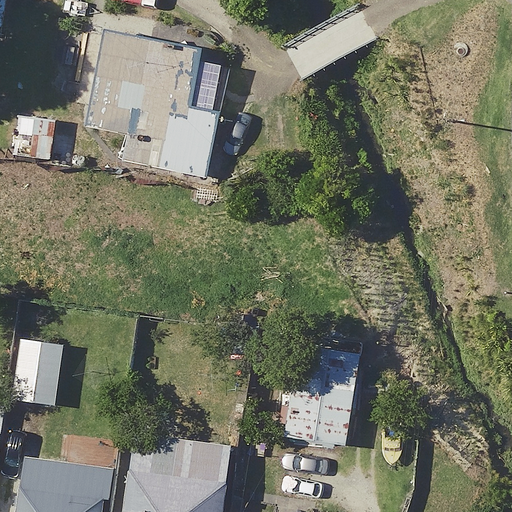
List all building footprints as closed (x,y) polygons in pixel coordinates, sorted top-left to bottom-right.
[(135,167),(217,184),(244,54),(119,29),(98,134),(140,143),(135,167)] [(87,128),(30,118),(23,159),(80,168),(87,128)] [(74,346),(31,342),(25,404),(68,408),(74,346)] [(375,354),(315,344),(299,440),(359,450),(375,354)] [(17,407),(0,405),(0,444),(14,446),(17,407)] [(236,511),(246,458),(141,442),(130,511),(236,511)] [(30,511),(122,511),(123,506),(79,501),(82,471),(35,466),(30,511)]
